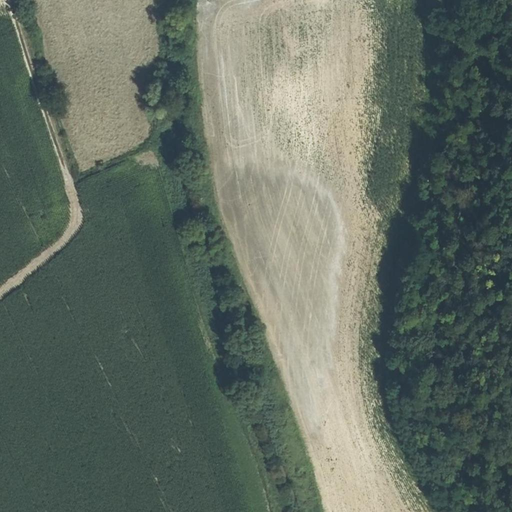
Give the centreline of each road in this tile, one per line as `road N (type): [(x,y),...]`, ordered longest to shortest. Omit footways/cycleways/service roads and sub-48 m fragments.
road 1 (track): [(467,511),(406,389),(412,269),(462,40),(453,0)]
road 2 (track): [(13,0),(77,216),(66,237),(0,294)]
